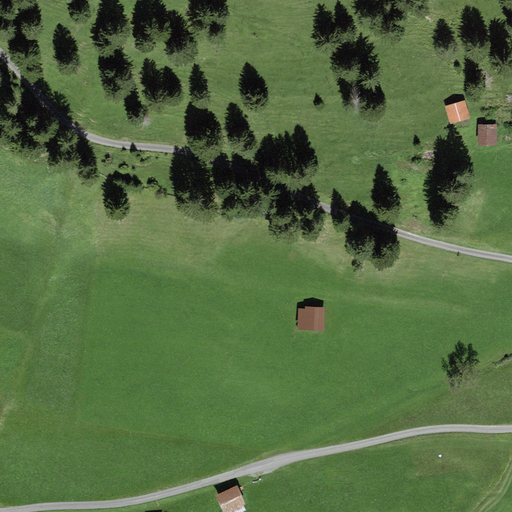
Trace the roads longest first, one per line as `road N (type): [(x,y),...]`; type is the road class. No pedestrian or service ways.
road 1 (unclassified): [(0,51),(70,133),(238,162),(338,213),(511,262)]
road 2 (track): [(7,511),(135,503),(298,457),(443,428),(511,430)]
